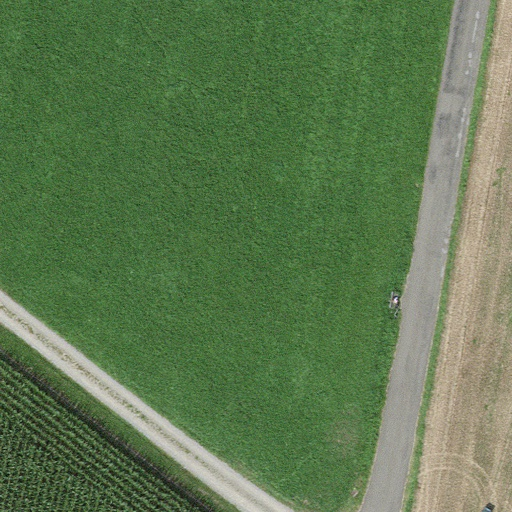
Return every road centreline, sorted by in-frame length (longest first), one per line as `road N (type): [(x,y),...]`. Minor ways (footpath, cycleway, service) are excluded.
road 1 (unclassified): [(478,0),(386,511)]
road 2 (track): [(269,511),(0,305)]
